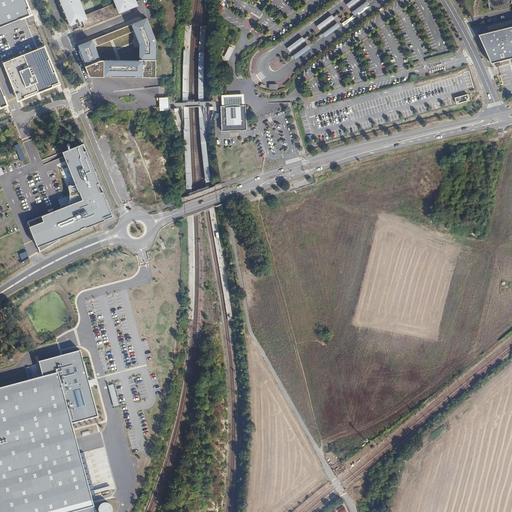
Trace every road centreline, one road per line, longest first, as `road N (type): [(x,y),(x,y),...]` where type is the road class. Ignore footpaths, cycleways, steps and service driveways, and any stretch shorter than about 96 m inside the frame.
road 1 (secondary): [(293,176),(501,118)]
road 2 (secondary): [(501,118),(296,165)]
road 3 (track): [(456,144),(267,196)]
road 4 (track): [(511,368),(404,458),(393,511)]
road 5 (track): [(427,219),(449,151),(501,139),(501,118)]
road 6 (residential): [(75,97),(124,221)]
road 7 (tertiary): [(501,118),(444,0)]
road 8 (secondary): [(0,293),(109,237)]
